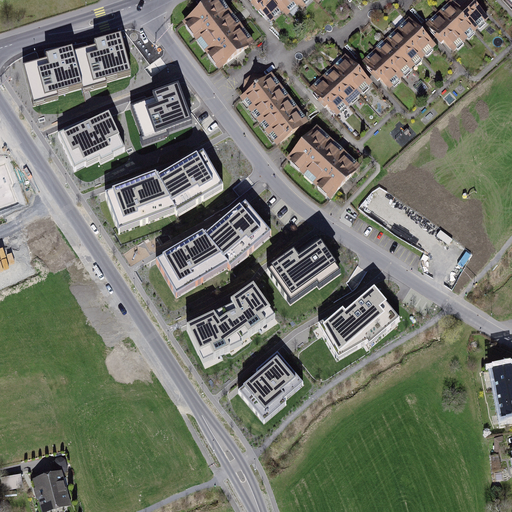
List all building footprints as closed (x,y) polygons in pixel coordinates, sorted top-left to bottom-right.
[(215,0),(182,27),(221,75),(257,46),(219,0),(215,0)] [(249,0),(272,24),(283,14),(287,18),(299,8),(303,12),(314,2),(319,7),(326,0),(249,0)] [(470,0),(454,0),(428,25),(457,56),(492,22),(470,0)] [(410,21),(364,63),(391,92),(437,50),(410,21)] [(73,55),(82,90),(83,94),(107,87),(106,84),(131,77),(121,38),(94,46),(95,49),(73,55)] [(82,90),(73,55),(72,51),(46,58),(47,62),(23,69),(33,107),(58,100),(57,97),(82,90)] [(347,58),(310,91),(338,121),(374,88),(347,58)] [(310,125),(272,75),(240,100),(279,150),(310,125)] [(192,126),(178,88),(152,97),(154,101),(131,109),(142,141),(140,141),(142,148),(169,138),(168,134),(192,126)] [(83,125),(58,137),(74,172),(86,166),(87,168),(99,162),(101,165),(126,154),(109,118),(85,129),(83,125)] [(318,130),(289,162),(334,204),(363,172),(318,130)] [(203,155),(158,181),(171,207),(173,211),(192,199),(196,206),(203,201),(200,195),(219,184),(203,155)] [(146,216),(171,207),(158,181),(156,178),(105,196),(116,227),(137,220),(140,226),(148,223),(146,216)] [(245,205),(205,239),(222,262),(225,265),(242,251),(247,256),(254,251),(249,245),(266,230),(245,205)] [(199,276),(222,262),(205,239),(202,236),(155,263),(172,291),(191,280),(195,286),(202,282),(199,276)] [(341,275),(318,242),(296,258),(294,255),(267,273),(290,306),(315,289),(317,292),(341,275)] [(275,320),(253,288),(231,304),(233,308),(187,329),(204,365),(242,347),(241,345),(275,320)] [(399,321),(374,291),(346,315),(343,312),(319,326),(338,360),(367,343),(369,347),(399,321)] [(303,385),(277,355),(256,373),(259,376),(238,393),(264,423),(286,405),(283,402),(303,385)] [(511,369),(493,373),(503,423),(511,421),(511,369)] [(65,460),(55,462),(58,475),(68,473),(65,460)] [(64,477),(37,483),(43,511),(66,511),(72,511),(64,477)] [(3,481),(4,494),(24,491),(22,478),(3,481)]
